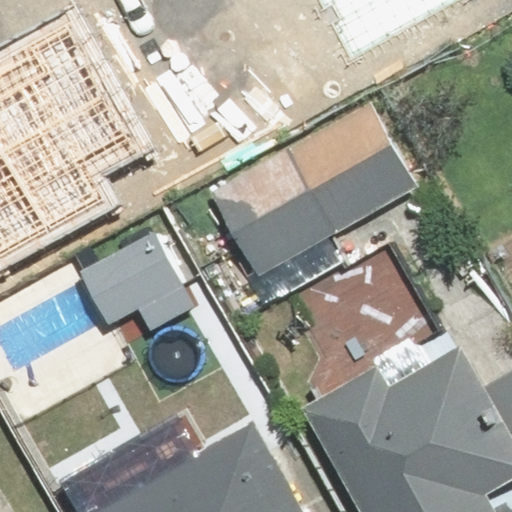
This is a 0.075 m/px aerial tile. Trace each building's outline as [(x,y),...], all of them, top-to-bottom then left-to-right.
[(511,0),(425,0),(447,42),(511,8),(511,0)] [(0,64),(0,265),(119,205),(102,170),(131,156),(68,31),(0,64)] [(387,83),(222,172),(277,272),(442,183),(387,83)] [(164,226),(82,268),(111,325),(143,309),(156,334),(206,308),(164,226)] [(390,342),(315,385),(388,511),(511,511),(511,322),(412,379),(390,342)] [(112,380),(26,429),(59,487),(145,438),(112,380)] [(324,511),(276,414),(85,507),(87,511),(324,511)]
